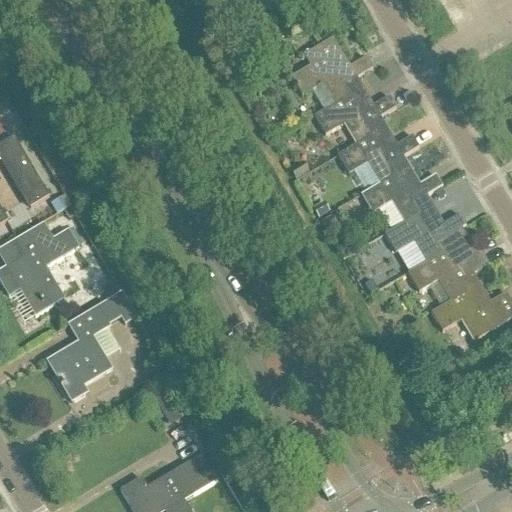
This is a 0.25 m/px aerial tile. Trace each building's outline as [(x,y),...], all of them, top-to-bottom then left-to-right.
[(287,41),(309,28),(303,17),(281,30),(287,41)] [(356,84),(371,75),(364,64),(349,73),(331,44),(302,62),(308,72),(289,84),(301,102),(319,91),(332,112),(347,103),(341,92),(356,84)] [(379,123),(394,114),(388,104),(373,113),(356,84),(341,92),(347,103),(332,112),(313,123),(324,142),(343,131),(355,151),(371,142),(365,132),(379,123)] [(388,170),(403,162),(417,153),(411,143),(396,152),(379,123),(365,132),(371,142),(355,151),(337,162),(348,180),(366,169),(379,190),(393,181),(388,170)] [(0,229),(7,225),(0,213),(0,169),(26,213),(48,200),(12,141),(0,148),(0,229)] [(412,210),(427,201),(442,192),(435,181),(420,191),(403,162),(388,170),(393,181),(379,190),(360,201),(372,220),(390,209),(402,229),(417,220),(412,210)] [(295,186),(309,177),(302,167),(289,175),(295,186)] [(450,240),(461,234),(465,231),(459,221),(444,230),(427,201),(412,210),(417,220),(402,229),(384,240),(396,259),(414,248),(426,268),(441,259),(434,249),(450,240)] [(318,223),(329,217),(323,207),(313,213),(318,223)] [(69,224),(79,218),(75,211),(65,217),(69,224)] [(326,237),(337,231),(332,221),(321,227),(326,237)] [(46,272),(79,252),(68,234),(53,243),(44,228),(0,254),(0,260),(7,272),(0,275),(0,285),(9,301),(20,294),(36,321),(65,303),(46,272)] [(426,268),(407,279),(419,298),(437,287),(449,308),(464,299),(458,289),(473,280),(489,270),(482,259),(478,261),(461,234),(450,240),(434,249),(441,259),(426,268)] [(473,280),(458,289),(464,299),(449,308),(431,319),(442,337),(460,326),(473,347),(511,324),(511,309),(505,298),(490,308),(473,280)] [(137,324),(122,299),(111,306),(122,323),(126,330),(137,324)] [(122,323),(111,306),(111,305),(98,313),(109,331),(122,323)] [(93,342),(109,332),(109,331),(98,313),(67,331),(77,348),(46,366),(67,401),(112,375),(93,342)] [(187,511),(183,505),(217,485),(202,460),(147,492),(141,483),(120,495),(129,511),(187,511)]
